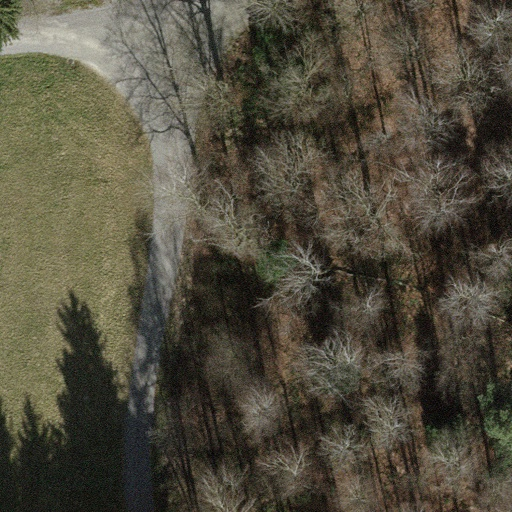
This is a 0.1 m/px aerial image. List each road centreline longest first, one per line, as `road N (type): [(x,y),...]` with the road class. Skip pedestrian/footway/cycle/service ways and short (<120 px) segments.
road 1 (track): [(148,511),(146,402),(179,162),(140,75),(0,43)]
road 2 (track): [(265,0),(204,22),(140,75)]
